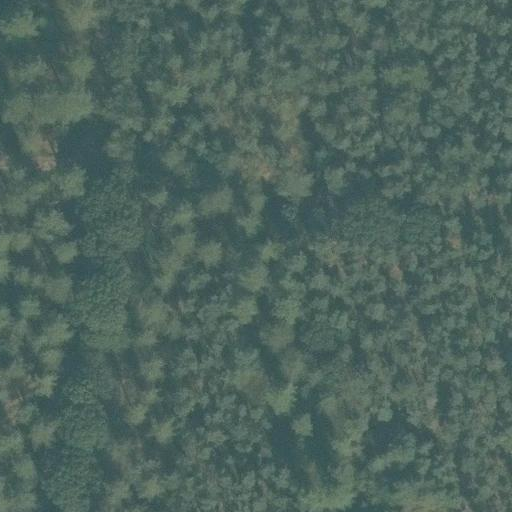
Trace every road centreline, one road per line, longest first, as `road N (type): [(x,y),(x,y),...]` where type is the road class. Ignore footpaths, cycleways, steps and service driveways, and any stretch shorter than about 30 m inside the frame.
road 1 (track): [(40,511),(82,170)]
road 2 (track): [(82,170),(320,199)]
road 3 (track): [(320,199),(511,217)]
road 4 (track): [(106,0),(82,170)]
